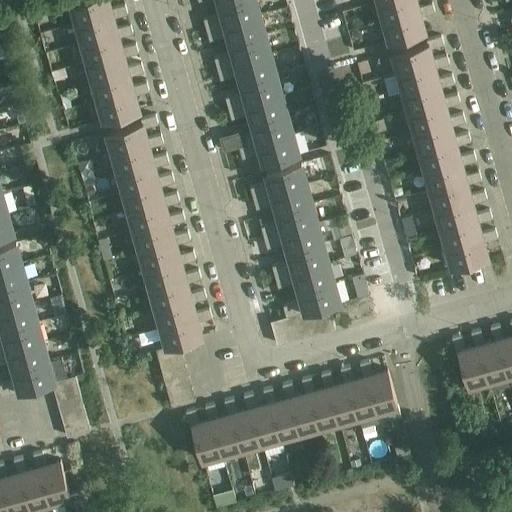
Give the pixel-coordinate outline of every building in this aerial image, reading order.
[(110,0),(79,0),(72,2),(78,23),(114,13),(113,8),(110,0)] [(262,15),(257,0),(239,0),(221,5),(223,13),(204,18),(207,30),(262,15)] [(417,0),(385,0),(379,2),(384,21),(421,11),(420,6),(417,0)] [(422,16),(431,13),(435,12),(433,2),(420,6),(421,11),(384,21),(389,40),(426,29),(422,16)] [(115,17),(128,14),(126,5),(113,8),(114,13),(78,23),(83,43),(119,33),(118,28),(115,17)] [(267,35),(262,15),(207,30),(210,40),(229,35),(232,45),(267,35)] [(121,37),(134,33),(131,24),(118,28),(119,33),(83,43),(88,61),(125,52),(123,47),(121,37)] [(272,54),(267,35),(232,45),(234,52),(215,57),(218,69),(272,54)] [(434,58),(431,48),(431,47),(444,44),(442,35),(427,39),(428,43),(393,53),(399,73),(435,62),(434,58)] [(126,56),(139,53),(137,43),(123,47),(125,52),(88,61),(94,81),(130,71),(129,66),(126,56)] [(278,74),(272,54),(218,69),(221,79),(240,74),(242,84),(278,74)] [(436,67),(450,63),(447,54),(434,58),(435,62),(399,73),(404,92),(441,82),(439,77),(436,67)] [(132,76),(145,72),(142,63),(129,66),(130,71),(94,81),(99,101),(136,91),(135,86),(132,76)] [(283,94),(278,74),(242,84),(245,92),(226,97),(229,107),(283,94)] [(442,87),(455,83),(452,74),(439,77),(441,82),(404,92),(410,111),(446,101),(445,96),(442,87)] [(137,95),(150,91),(147,82),(135,86),(136,91),(99,101),(105,120),(141,110),(137,95)] [(447,106),(460,102),(458,93),(445,96),(446,101),(410,111),(415,131),(452,120),(450,116),(447,106)] [(289,113),(283,94),(229,107),(232,119),(251,114),(253,123),(289,113)] [(453,125),(466,122),(463,112),(450,116),(452,120),(415,131),(421,150),(431,147),(457,140),(456,135),(453,125)] [(253,123),(256,131),(256,133),(249,135),(243,131),(220,137),(225,152),(240,148),(294,133),(289,113),(253,123)] [(146,127),(159,124),(156,114),(141,118),(142,122),(108,131),(114,152),(150,142),(149,137),(146,127)] [(458,144),(471,141),(468,131),(456,135),(457,140),(431,147),(421,150),(426,169),(431,168),(463,159),(462,155),(461,155),(458,144)] [(299,153),(294,133),(240,148),(243,158),(262,153),(264,162),(299,153)] [(151,146),(164,143),(162,134),(149,137),(150,142),(114,152),(119,172),(156,162),(154,157),(151,146)] [(464,164),(477,160),(474,151),(462,155),(463,159),(431,168),(426,169),(431,189),(468,179),(466,174),(464,164)] [(157,166),(170,162),(167,153),(154,157),(156,162),(119,172),(125,191),(161,181),(160,176),(157,166)] [(307,182),(301,161),(266,171),(269,181),(250,187),(253,197),(307,182)] [(469,183),(482,180),(479,170),(466,174),(468,179),(431,189),(437,208),(473,198),(472,193),(469,183)] [(162,185),(175,182),(173,173),(160,176),(161,181),(125,191),(130,210),(166,200),(165,195),(162,185)] [(313,202),(307,182),(253,197),(256,208),(275,203),(277,211),(313,202)] [(474,203),(487,199),(485,190),(472,193),(473,198),(437,208),(442,228),(479,218),(477,213),(474,203)] [(167,205),(180,201),(178,192),(165,195),(166,200),(130,210),(135,229),(171,219),(170,214),(167,205)] [(0,213),(9,211),(3,193),(0,193),(0,213)] [(318,221),(313,202),(277,211),(280,220),(261,226),(265,237),(318,221)] [(121,204),(98,209),(100,219),(123,214),(121,204)] [(480,222),(493,218),(490,209),(477,213),(479,218),(442,228),(447,247),(484,236),(483,232),(480,222)] [(0,236),(14,233),(9,211),(0,213),(0,236)] [(173,224),(186,221),(183,211),(170,214),(171,219),(135,229),(141,249),(177,239),(176,234),(173,224)] [(324,241),(318,221),(265,237),(267,247),(286,242),(288,251),(324,241)] [(485,241),(498,238),(495,228),(483,232),(484,236),(447,247),(453,266),(489,256),(485,241)] [(178,244),(191,240),(188,230),(176,234),(177,239),(141,249),(146,268),(182,258),(181,253),(178,244)] [(0,268),(23,262),(17,241),(0,245),(0,268)] [(329,260),(324,241),(288,251),(291,259),(272,265),(275,275),(329,260)] [(184,262),(196,259),(194,250),(181,253),(182,258),(146,268),(151,288),(188,277),(186,272),(184,262)] [(335,281),(329,260),(275,275),(279,287),(297,282),(300,290),(335,281)] [(0,289),(28,282),(23,262),(0,268),(0,289)] [(189,282),(202,278),(199,269),(186,272),(188,277),(151,288),(156,307),(193,297),(192,291),(189,282)] [(340,301),(335,281),(300,290),(302,299),(283,304),(287,316),(294,314),(306,311),(317,308),(329,304),(340,301)] [(0,310),(34,302),(28,282),(0,289),(0,310)] [(194,301),(207,297),(205,288),(192,291),(193,297),(156,307),(162,327),(199,317),(197,311),(194,301)] [(39,321),(34,302),(0,310),(0,322),(2,322),(4,331),(39,321)] [(335,327),(329,304),(317,308),(324,331),(335,327)] [(200,321),(213,317),(210,308),(197,311),(199,317),(162,327),(167,345),(180,342),(204,336),(200,321)] [(324,331),(317,308),(306,311),(312,334),(324,331)] [(312,334),(306,311),(294,314),(301,337),(312,334)] [(294,314),(287,316),(283,317),(289,340),(301,337),(294,314)] [(289,340),(283,317),(271,320),(278,344),(289,340)] [(0,352),(45,340),(39,321),(4,331),(7,340),(0,341),(0,352)] [(511,334),(504,337),(500,323),(492,326),(495,339),(501,337),(511,373),(511,334)] [(501,337),(495,339),(485,342),(481,329),(472,331),(476,345),(481,343),(491,379),(511,373),(501,337)] [(481,343),(476,345),(466,347),(462,334),(453,336),(457,351),(461,350),(470,385),(491,379),(481,343)] [(50,360),(45,340),(0,352),(0,364),(13,361),(15,370),(50,360)] [(183,354),(180,342),(167,345),(157,348),(160,360),(183,354)] [(186,365),(183,354),(160,360),(163,372),(186,365)] [(56,381),(50,360),(15,370),(18,379),(0,383),(0,388),(2,395),(21,390),(53,382),(56,381)] [(398,404),(387,365),(372,369),(369,360),(360,362),(363,371),(367,370),(379,410),(398,404)] [(166,383),(190,377),(186,365),(163,372),(166,383)] [(367,370),(363,371),(353,374),(350,365),(341,368),(343,377),(347,376),(359,415),(379,410),(367,370)] [(347,376),(343,377),(334,380),(331,370),(322,373),(324,382),(329,381),(339,421),(359,415),(347,376)] [(79,386),(76,376),(56,381),(53,382),(56,393),(79,386)] [(329,381),(324,382),(314,385),(312,376),(302,378),(305,387),(309,386),(319,426),(339,421),(329,381)] [(193,388),(190,377),(166,383),(170,395),(193,388)] [(309,386),(305,387),(295,390),(292,381),(282,384),(285,393),(289,392),(301,432),(319,426),(309,386)] [(82,397),(79,386),(56,393),(59,403),(82,397)] [(289,392),(285,393),(275,395),(273,387),(264,389),(266,398),(271,397),(282,437),(301,432),(289,392)] [(173,406),(196,400),(193,388),(170,395),(173,406)] [(271,397),(266,398),(256,401),(254,392),(244,395),(246,403),(250,402),(262,443),(282,437),(271,397)] [(85,408),(82,397),(59,403),(62,414),(85,408)] [(250,402),(246,403),(237,406),(234,397),(225,400),(227,409),(232,408),(243,448),(262,443),(250,402)] [(232,408),(227,409),(217,411),(215,403),(205,406),(208,414),(213,413),(224,453),(243,448),(232,408)] [(88,419),(85,408),(62,414),(65,425),(88,419)] [(213,413),(208,414),(198,417),(196,408),(187,411),(189,419),(192,419),(204,459),(224,453),(213,413)] [(91,430),(88,419),(65,425),(68,436),(91,430)] [(52,503),(64,499),(67,511),(85,511),(81,495),(72,497),(61,460),(47,464),(43,451),(33,454),(36,463),(41,462),(52,503)] [(41,462),(36,463),(27,466),(24,456),(14,459),(17,468),(21,467),(33,508),(52,503),(41,462)] [(21,467),(17,468),(7,471),(4,462),(0,462),(0,472),(2,472),(13,511),(17,511),(33,508),(21,467)] [(13,511),(2,472),(0,472),(0,511),(13,511)]
